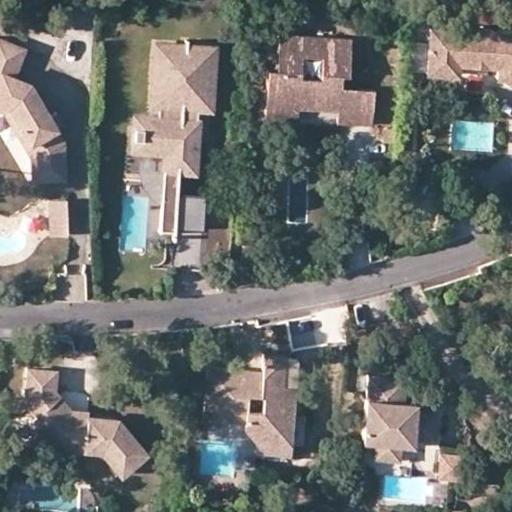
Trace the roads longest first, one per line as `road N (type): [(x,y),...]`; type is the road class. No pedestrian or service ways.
road 1 (residential): [(511,238),(264,303),(0,316)]
road 2 (unknown): [(405,271),(443,351),(511,410)]
